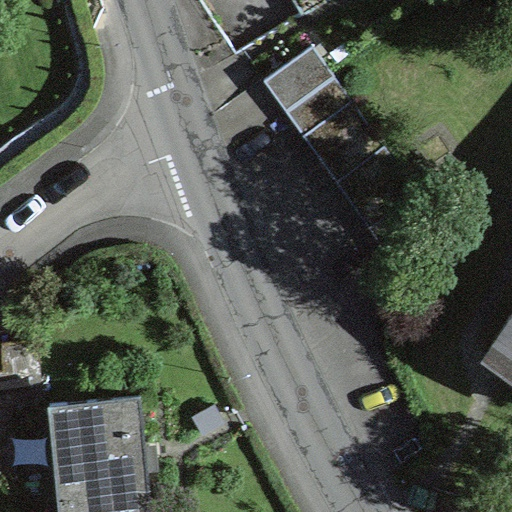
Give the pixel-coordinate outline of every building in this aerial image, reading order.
[(293,0),(302,16),(331,0),(293,0)] [(287,109),(337,75),(316,43),(266,77),(287,109)] [(453,241),(337,75),(287,109),(403,275),(453,241)] [(511,370),(511,321),(509,319),(486,353),(511,370)] [(7,368),(11,407),(44,404),(39,338),(5,341),(7,368)] [(0,429),(13,428),(11,407),(7,368),(0,369),(0,429)] [(140,393),(50,403),(61,511),(151,511),(148,484),(163,483),(160,454),(147,455),(140,393)] [(13,428),(0,429),(0,474),(17,473),(13,428)]
